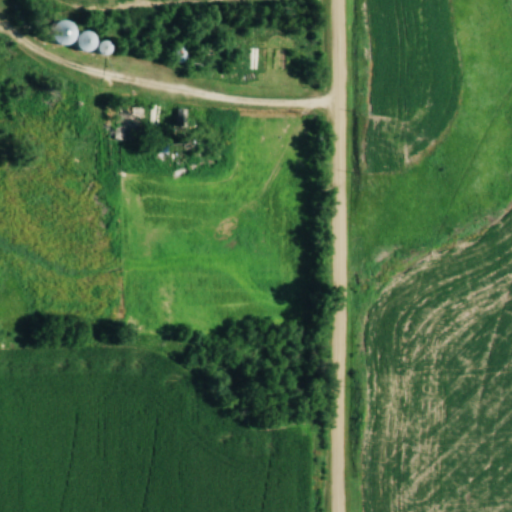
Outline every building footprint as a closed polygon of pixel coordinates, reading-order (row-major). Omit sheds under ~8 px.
[(37,31),(50,46),(65,33),(52,17),(37,31)] [(68,50),(85,49),(83,31),(66,33),(68,50)] [(182,62),(182,47),(166,47),(166,62),(182,62)] [(105,140),(126,140),(125,105),(104,105),(105,140)] [(157,106),(148,106),(148,125),(157,125),(157,106)] [(162,165),(170,165),(168,146),(160,147),(162,165)]
